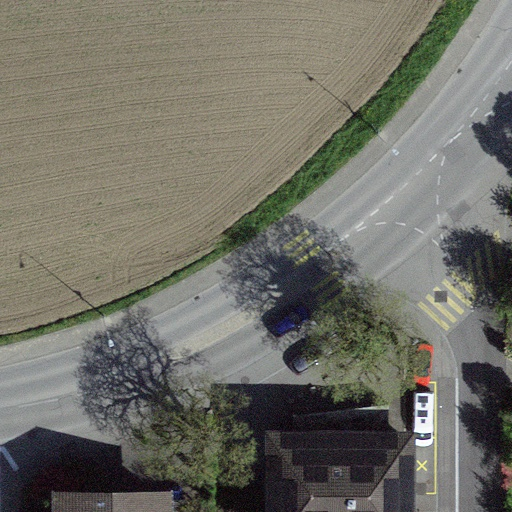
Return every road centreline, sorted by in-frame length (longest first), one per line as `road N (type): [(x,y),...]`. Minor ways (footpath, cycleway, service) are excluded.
road 1 (tertiary): [(6,407),(110,384),(201,342),(250,315),(396,194)]
road 2 (residential): [(480,511),(473,307),(448,258),(396,194)]
road 3 (tertiary): [(396,194),(511,68)]
